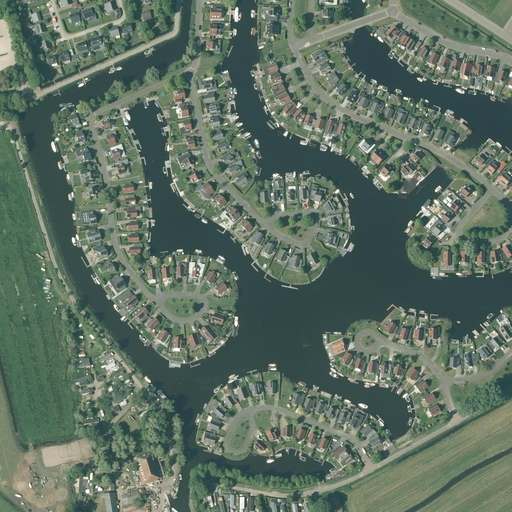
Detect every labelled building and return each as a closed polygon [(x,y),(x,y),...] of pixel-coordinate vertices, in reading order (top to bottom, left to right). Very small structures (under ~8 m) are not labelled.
[(107,13),(115,11),(112,3),(105,5),(107,13)] [(222,11),(223,7),(212,7),(212,10),(211,10),(210,19),(220,19),(221,11),(222,11)] [(278,11),(278,8),(271,7),(271,11),(269,11),(268,17),(272,17),(275,17),(278,17),(279,11),(278,11)] [(333,13),(333,9),(326,9),(326,12),(323,12),(323,17),(326,18),(328,18),(332,18),(332,13),(333,13)] [(85,20),(92,17),(90,10),(83,12),(85,20)] [(144,21),(151,19),(149,12),(141,14),(144,21)] [(33,24),(41,21),(38,14),(31,16),(33,24)] [(72,24),(79,21),(77,14),(70,16),(72,24)] [(278,23),(270,23),(270,26),(268,26),(267,35),(268,35),(268,38),(273,36),(277,36),(278,23)] [(37,35),(44,33),(42,25),(34,27),(37,35)] [(125,43),(128,42),(128,39),(127,34),(132,32),(129,25),(122,27),(124,33),(122,34),(125,43)] [(398,31),(393,27),(389,31),(387,29),(386,29),(387,30),(383,34),(387,37),(388,36),(391,40),(395,36),(398,38),(403,32),(399,30),(398,31)] [(111,38),(119,36),(117,29),(109,31),(111,38)] [(405,49),(411,41),(404,37),(406,34),(404,32),(400,38),(401,39),(398,45),(400,46),(401,46),(405,49)] [(99,38),(90,41),(92,49),(99,46),(101,51),(105,49),(102,39),(100,40),(99,38)] [(47,41),(39,44),(42,52),(50,49),(47,42),(47,41)] [(216,50),(217,41),(210,41),(210,44),(207,44),(207,50),(210,50),(213,51),(213,50),(216,50)] [(411,41),(405,49),(410,52),(415,44),(411,41)] [(78,57),(81,56),(83,54),(88,53),(85,43),(77,45),(79,51),(77,52),(78,57)] [(423,59),(428,51),(423,48),(421,52),(418,50),(415,56),(418,58),(419,56),(423,59)] [(61,62),(69,60),(67,52),(59,55),(61,62)] [(318,54),(317,52),(312,55),(315,62),(318,61),(320,64),(325,61),(323,58),(321,53),(318,54)] [(434,64),(438,56),(433,54),(431,57),(429,56),(426,62),(432,65),(433,64),(434,64)] [(49,66),(57,64),(54,56),(47,59),(49,66)] [(449,60),(444,58),(443,60),(440,59),(437,66),(443,69),(444,68),(445,69),(449,60)] [(454,62),(451,61),(449,69),(452,70),(457,72),(460,63),(454,61),(454,62)] [(328,66),(326,63),(320,66),(322,69),(320,70),(323,76),(325,75),(326,76),(329,75),(328,73),(331,71),(330,69),(330,68),(328,65),(328,66)] [(460,73),(459,76),(468,78),(469,74),(471,65),(465,64),(465,66),(462,65),(460,73)] [(276,74),(275,71),(278,70),(276,65),(267,67),(269,72),(265,74),(266,77),(276,74)] [(481,76),(482,67),(477,66),(476,68),(473,68),(472,78),(476,78),(477,78),(478,77),(481,76)] [(494,69),(488,68),(488,71),(485,70),(484,76),(492,78),(494,69)] [(503,82),(506,74),(501,72),(500,74),(497,73),(495,80),(498,81),(503,82)] [(276,74),(270,76),(271,79),(270,79),(271,83),(272,82),(273,84),(281,81),(280,76),(279,76),(279,74),(278,73),(276,74)] [(330,80),(328,82),(331,86),(338,80),(335,76),(336,75),(334,73),(328,77),(330,80)] [(211,88),(210,82),(201,84),(202,90),(206,89),(206,92),(213,91),(213,88),(211,88)] [(342,86),(340,84),(336,88),(338,90),(336,92),(341,96),(347,89),(343,85),(342,86)] [(279,96),(283,94),(284,94),(282,91),(284,90),(282,85),(274,89),(278,97),(279,96)] [(352,93),(353,92),(351,91),(350,92),(349,92),(346,97),(349,99),(348,101),(352,104),(357,96),(352,93)] [(205,103),(214,102),(213,96),(214,96),(214,93),(207,94),(207,97),(204,98),(205,103)] [(368,101),(370,98),(364,95),(365,94),(362,93),(360,96),(357,103),(360,105),(359,107),(364,109),(368,101)] [(283,94),(279,96),(280,99),(279,100),(282,105),(290,100),(287,95),(285,97),(283,94)] [(382,107),(383,104),(373,100),(368,111),(376,115),(380,106),(382,107)] [(292,115),(297,110),(294,108),(296,107),(292,103),(283,112),(288,116),(290,113),(292,115)] [(184,104),(178,105),(178,106),(179,109),(180,109),(181,112),(180,112),(181,114),(182,117),(188,116),(186,108),(185,108),(184,104)] [(218,105),(206,108),(207,115),(211,114),(211,116),(217,115),(216,113),(220,112),(218,105)] [(389,120),(394,108),(389,106),(387,109),(387,110),(384,109),(383,111),(386,112),(384,118),(389,120)] [(403,110),(399,109),(397,114),(394,121),(397,122),(396,123),(402,125),(405,117),(406,117),(407,113),(403,111),(403,110)] [(303,119),(305,116),(303,114),(304,114),(299,110),(293,117),(298,121),(301,117),(303,119)] [(79,125),(75,115),(70,117),(71,121),(70,121),(71,123),(72,123),(73,127),(79,125)] [(313,127),(314,125),(311,124),(312,118),(307,116),(304,125),(310,127),(310,126),(313,127)] [(216,129),(215,127),(219,126),(217,117),(210,119),(210,122),(209,122),(210,128),(212,127),(213,129),(216,129)] [(108,124),(107,121),(109,121),(108,118),(102,120),(103,123),(101,123),(104,132),(110,130),(109,127),(109,126),(108,124)] [(412,120),(409,119),(407,125),(410,126),(409,128),(414,130),(418,122),(413,119),(412,120)] [(314,125),(313,127),(316,128),(321,130),(324,121),(318,120),(317,126),(314,125)] [(191,131),(189,122),(183,123),(184,126),(183,126),(184,129),(185,132),(181,132),(182,136),(188,134),(188,131),(191,131)] [(335,132),(337,126),(333,125),(334,123),(329,122),(326,130),(327,131),(326,133),(329,134),(330,132),(331,132),(332,131),(335,132)] [(427,135),(428,132),(430,127),(425,125),(426,123),(423,122),(419,131),(422,132),(422,133),(427,135)] [(337,126),(335,132),(338,133),(337,134),(343,135),(346,127),(340,125),(339,127),(337,126)] [(220,133),(220,132),(219,130),(217,131),(212,133),(212,135),(212,136),(214,141),(222,138),(222,136),(223,135),(222,132),(221,132),(220,133)] [(438,131),(435,130),(434,132),(437,133),(434,139),(439,141),(443,133),(438,130),(438,131)] [(113,139),(112,136),(114,135),(113,132),(106,134),(107,137),(106,137),(109,146),(115,144),(114,141),(113,138),(113,139)] [(85,142),(81,133),(76,135),(77,138),(76,138),(77,141),(78,141),(79,144),(85,142)] [(455,145),(457,141),(455,140),(455,139),(450,137),(451,136),(448,134),(444,141),(447,143),(446,144),(451,147),(453,144),(455,145)] [(187,140),(186,137),(184,137),(185,140),(187,140),(187,143),(187,146),(188,146),(188,149),(194,148),(192,139),(187,140)] [(375,146),(368,140),(366,143),(364,140),(358,147),(367,155),(375,146)] [(225,144),(224,142),(218,144),(219,147),(217,148),(219,153),(227,150),(225,144)] [(118,146),(111,149),(112,152),(111,152),(114,161),(120,159),(119,156),(119,155),(118,153),(117,150),(119,150),(122,149),(121,145),(118,146)] [(84,148),(75,151),(77,158),(83,156),(83,157),(84,159),(85,161),(83,161),(84,164),(88,163),(88,162),(91,160),(88,151),(86,152),(85,149),(84,148)] [(373,157),(371,158),(378,165),(385,157),(378,151),(377,152),(375,150),(370,155),(373,157)] [(230,156),(228,153),(222,157),(223,160),(222,160),(225,165),(233,161),(231,156),(230,156)] [(415,167),(418,165),(416,163),(418,161),(420,159),(422,157),(418,153),(409,161),(415,167)] [(186,155),(177,159),(180,164),(181,163),(183,163),(185,168),(188,166),(188,167),(191,166),(191,165),(194,164),(191,158),(188,160),(186,155)] [(485,155),(484,156),(482,155),(477,162),(481,166),(483,163),(485,165),(490,160),(492,158),(489,156),(488,158),(485,155)] [(117,166),(116,167),(119,175),(125,173),(125,175),(128,174),(127,163),(128,163),(127,160),(123,161),(116,163),(117,166)] [(231,170),(229,172),(232,176),(240,171),(237,167),(241,164),(242,164),(240,161),(235,164),(229,168),(231,170)] [(494,163),(492,161),(487,166),(489,168),(487,171),(491,175),(498,167),(498,165),(495,162),(494,163)] [(502,166),(498,171),(500,173),(507,165),(503,162),(501,165),(502,166)] [(384,165),(379,171),(381,173),(383,175),(382,176),(384,178),(385,177),(387,175),(390,177),(394,173),(391,171),(392,170),(388,166),(386,167),(384,165)] [(417,172),(410,165),(408,167),(407,166),(401,172),(404,177),(407,174),(409,176),(412,173),(414,174),(417,172)] [(88,174),(87,171),(80,172),(80,176),(85,175),(86,184),(93,183),(92,180),(95,180),(95,174),(91,174),(88,174)] [(501,178),(499,181),(505,187),(511,179),(511,178),(506,173),(503,171),(499,176),(501,178)] [(196,175),(195,172),(189,175),(190,178),(192,183),(196,182),(198,181),(201,179),(199,174),(196,175)] [(247,176),(245,173),(237,177),(239,180),(236,182),(239,187),(249,181),(246,176),(247,176)] [(131,186),(131,183),(129,183),(129,186),(123,187),(124,193),(133,192),(132,186),(131,186)] [(201,185),(196,189),(198,192),(199,191),(201,193),(206,200),(209,197),(208,195),(213,192),(207,184),(202,187),(201,185)] [(93,196),(93,195),(97,195),(96,186),(87,187),(88,190),(86,190),(87,194),(85,194),(86,198),(89,197),(89,196),(91,196),(93,196)] [(312,186),(311,199),(314,200),(314,201),(319,202),(320,199),(321,197),(320,197),(321,194),(316,192),(317,187),(312,186)] [(305,187),(299,188),(299,191),(300,200),(305,200),(305,198),(308,197),(308,191),(305,191),(305,187)] [(471,191),(467,187),(465,190),(463,191),(463,192),(461,194),(459,193),(457,195),(463,200),(465,197),(466,198),(471,191)] [(283,201),(282,198),(282,190),(278,190),(279,193),(273,193),(274,197),(271,197),(272,200),(274,200),(274,202),(280,202),(280,201),(283,201)] [(292,192),(292,190),(288,191),(288,192),(287,192),(287,201),(293,201),(293,198),(296,198),(295,191),(292,192)] [(266,195),(266,194),(261,194),(261,203),(267,203),(267,197),(270,197),(269,194),(266,195)] [(217,197),(215,195),(211,199),(213,201),(214,200),(217,203),(216,203),(218,205),(219,204),(221,207),(225,203),(218,196),(217,197)] [(449,196),(446,200),(453,206),(451,208),(455,212),(461,205),(460,204),(462,202),(454,195),(451,198),(449,196)] [(134,199),(134,196),(128,197),(128,200),(125,200),(126,206),(135,205),(134,199)] [(327,205),(323,207),(327,214),(331,212),(331,213),(333,212),(334,213),(339,210),(331,196),(325,202),(327,205)] [(239,215),(232,208),(231,209),(229,207),(224,212),(226,214),(225,215),(230,220),(232,218),(236,221),(239,217),(238,216),(239,215)] [(136,212),(136,209),(129,209),(129,212),(127,212),(127,218),(136,217),(136,215),(137,215),(137,212),(136,212)] [(446,224),(452,217),(451,216),(453,214),(448,209),(446,212),(448,213),(442,220),(446,224)] [(93,212),(83,213),(84,218),(85,218),(85,220),(84,220),(85,225),(90,224),(90,225),(96,224),(94,215),(93,215),(93,212)] [(334,226),(337,225),(337,221),(341,221),(340,215),(327,217),(329,227),(332,226),(332,227),(334,226)] [(244,222),(242,220),(241,221),(243,223),(240,225),(247,232),(248,233),(251,231),(250,230),(251,228),(244,221),(244,222)] [(437,220),(430,229),(433,232),(437,236),(443,229),(441,227),(443,224),(437,220)] [(128,230),(137,230),(137,224),(138,224),(138,222),(135,222),(135,224),(128,224),(128,230)] [(95,232),(95,229),(88,231),(89,234),(87,235),(88,238),(87,238),(88,240),(89,240),(89,241),(94,239),(95,242),(100,240),(98,232),(95,232)] [(327,234),(325,244),(334,246),(336,237),(337,237),(338,233),(331,231),(330,235),(327,234)] [(137,236),(137,233),(135,233),(135,236),(128,237),(129,242),(138,242),(138,236),(137,236)] [(260,246),(261,245),(258,243),(262,236),(257,233),(252,242),(257,245),(258,245),(260,246)] [(428,248),(434,241),(430,237),(426,242),(424,244),(428,248)] [(273,247),(268,244),(266,246),(264,245),(262,248),(265,250),(263,253),(269,256),(271,252),(273,253),(275,251),(272,249),(273,247)] [(102,248),(101,245),(92,249),(93,252),(95,251),(98,252),(100,255),(102,258),(107,256),(103,248),(102,248)] [(138,248),(138,245),(136,245),(136,248),(130,249),(130,255),(139,254),(139,248),(138,248)] [(511,247),(510,249),(508,246),(502,250),(508,258),(510,257),(511,258),(511,257),(511,247)] [(285,263),(288,258),(285,256),(287,254),(281,251),(276,260),(282,263),(283,262),(285,263)] [(497,255),(497,252),(491,253),(491,256),(489,256),(489,261),(492,260),(493,263),(499,262),(502,261),(500,254),(497,255)] [(450,253),(444,253),(444,260),(443,260),(443,263),(444,263),(444,267),(449,267),(449,266),(453,266),(453,264),(453,257),(450,257),(450,253)] [(467,265),(470,265),(470,257),(467,257),(467,253),(461,253),(461,263),(467,264),(467,265)] [(487,265),(487,257),(484,257),(484,253),(478,253),(478,264),(484,264),(484,265),(487,265)] [(315,260),(312,255),(307,258),(311,267),(317,264),(316,262),(319,260),(318,259),(315,260)] [(298,261),(299,258),(293,257),(292,260),(290,259),(287,269),(298,271),(299,267),(300,267),(301,262),(298,261)] [(110,265),(109,262),(98,268),(100,270),(106,267),(107,270),(108,272),(109,272),(110,275),(115,272),(111,264),(110,265)] [(178,268),(177,269),(177,278),(183,277),(183,274),(185,274),(185,271),(186,271),(186,263),(182,264),(182,267),(178,267),(178,268)] [(188,263),(188,276),(192,277),(192,278),(197,278),(198,278),(202,278),(205,265),(199,264),(198,269),(194,269),(195,264),(188,263)] [(149,281),(155,280),(155,277),(158,276),(157,269),(150,270),(150,271),(148,272),(149,281)] [(168,270),(168,269),(164,269),(164,270),(162,270),(163,279),(169,278),(168,272),(171,272),(171,270),(168,270)] [(213,284),(215,281),(213,279),(215,276),(211,274),(211,273),(208,272),(205,278),(206,279),(205,281),(210,284),(211,283),(213,284)] [(120,278),(118,275),(112,279),(114,282),(115,281),(120,289),(125,285),(120,278)] [(217,289),(216,290),(219,294),(226,289),(225,288),(227,287),(223,282),(227,280),(225,277),(217,283),(218,284),(216,286),(217,289)] [(130,296),(128,294),(119,301),(123,306),(124,306),(125,306),(127,306),(128,306),(129,308),(137,302),(133,297),(132,299),(130,296)] [(76,308),(64,313),(68,323),(80,318),(76,308)] [(139,308),(134,313),(136,315),(140,320),(141,319),(144,322),(148,318),(146,315),(147,313),(143,308),(141,310),(139,308)] [(225,321),(226,316),(217,313),(216,316),(213,316),(211,322),(221,325),(222,322),(223,322),(225,321)] [(80,318),(68,323),(72,333),(84,328),(80,318)] [(152,321),(150,319),(145,324),(147,326),(146,327),(151,331),(158,323),(154,319),(152,321)] [(395,334),(398,328),(395,327),(396,325),(389,322),(384,331),(391,335),(395,334)] [(507,340),(511,337),(511,329),(509,326),(501,326),(500,329),(507,340)] [(207,329),(206,327),(201,331),(203,333),(201,335),(204,338),(205,337),(207,339),(212,335),(212,336),(215,334),(210,327),(207,329)] [(405,330),(402,327),(396,336),(397,336),(400,337),(399,339),(405,341),(407,337),(410,338),(411,331),(408,330),(408,331),(405,330)] [(424,339),(426,327),(420,327),(420,330),(415,329),(414,341),(421,342),(424,339)] [(439,335),(439,327),(436,327),(436,328),(429,328),(429,340),(437,340),(437,335),(439,335)] [(84,328),(72,333),(76,344),(88,339),(84,328)] [(165,345),(169,339),(166,337),(168,334),(162,331),(157,340),(165,345)] [(195,339),(194,336),(188,338),(191,348),(197,346),(201,345),(198,338),(195,339)] [(497,349),(502,344),(502,343),(502,341),(498,336),(491,341),(489,338),(485,341),(492,350),(495,347),(497,349)] [(169,344),(169,350),(173,350),(173,349),(183,349),(184,350),(184,342),(180,342),(180,339),(174,339),(173,345),(169,344)] [(345,351),(343,346),(344,346),(342,339),(331,344),(334,349),(333,350),(335,355),(345,351)] [(89,343),(71,344),(72,358),(89,355),(89,343)] [(102,344),(94,351),(99,359),(108,351),(102,344)] [(485,359),(489,356),(490,352),(486,346),(479,352),(485,359)] [(109,354),(99,361),(102,364),(111,358),(109,354)] [(350,367),(353,361),(350,360),(352,357),(346,354),(341,363),(350,367)] [(472,367),(472,363),(475,362),(474,354),(465,356),(466,362),(463,362),(464,367),(466,367),(466,368),(472,367)] [(83,364),(75,365),(75,369),(90,367),(89,358),(82,359),(83,364)] [(456,359),(451,359),(450,368),(456,368),(456,366),(459,366),(460,359),(456,359)] [(363,373),(365,365),(364,363),(364,362),(358,360),(355,369),(361,370),(360,372),(363,373)] [(113,362),(105,368),(107,372),(116,366),(113,362)] [(378,372),(378,364),(375,364),(376,364),(370,363),(369,372),(374,373),(374,372),(378,372)] [(390,375),(391,368),(388,368),(388,365),(382,364),(381,374),(387,374),(390,375)] [(403,377),(404,370),(401,369),(402,367),(396,365),(394,374),(396,375),(395,376),(399,377),(400,376),(403,377)] [(120,366),(110,374),(115,382),(126,373),(120,366)] [(415,382),(418,377),(416,375),(418,373),(413,370),(408,377),(412,380),(413,380),(415,382)] [(88,375),(74,380),(76,384),(79,382),(80,386),(91,382),(88,375)] [(422,384),(420,381),(415,385),(417,388),(420,392),(427,387),(424,382),(422,384)] [(259,385),(259,383),(251,384),(253,396),(259,395),(259,392),(262,392),(260,385),(259,385)] [(274,385),(274,384),(268,384),(268,395),(274,395),(274,392),(277,392),(277,385),(274,385)] [(127,387),(118,391),(120,395),(129,391),(127,387)] [(240,401),(246,399),(245,395),(248,394),(245,387),(242,388),(242,389),(237,391),(240,401)] [(102,396),(98,397),(100,401),(107,399),(105,390),(101,392),(102,396)] [(429,396),(427,393),(421,397),(423,400),(424,399),(427,404),(435,399),(432,394),(429,396)] [(123,395),(113,400),(114,404),(116,403),(117,404),(119,403),(120,406),(127,404),(125,401),(121,402),(121,401),(124,400),(123,395)] [(235,401),(232,395),(229,397),(224,400),(229,408),(234,405),(232,402),(235,401)] [(301,397),(295,395),(292,403),(297,405),(298,402),(302,404),(305,397),(301,395),(301,397)] [(135,405),(137,407),(145,402),(144,399),(135,405)] [(313,407),(316,400),(313,399),(312,402),(307,399),(304,408),(309,410),(311,406),(313,407)] [(323,406),(319,404),(315,413),(321,415),(322,410),(325,411),(327,406),(327,405),(325,404),(323,405),(323,406)] [(432,416),(440,412),(436,404),(428,409),(432,416)] [(117,406),(112,408),(114,414),(120,411),(117,406)] [(226,410),(221,406),(219,408),(218,407),(213,412),(220,419),(225,414),(224,413),(226,410)] [(335,411),(330,409),(327,417),(332,419),(333,416),(336,417),(339,411),(336,409),(335,411)] [(348,421),(351,414),(348,413),(347,415),(344,413),(343,414),(342,413),(338,422),(344,424),(345,420),(348,421)] [(217,431),(220,424),(221,422),(212,418),(208,427),(211,429),(210,431),(213,433),(213,432),(215,433),(216,431),(217,431)] [(359,420),(354,418),(350,426),(355,429),(356,426),(359,427),(362,420),(359,419),(359,420)] [(372,430),(368,426),(361,433),(365,437),(367,435),(370,437),(375,432),(372,429),(372,430)] [(280,437),(291,437),(291,427),(285,427),(285,430),(280,430),(280,437)] [(274,430),(273,429),(266,432),(271,441),(273,440),(273,442),(277,440),(276,439),(279,438),(276,429),(274,430)] [(302,441),(306,431),(299,429),(298,432),(296,431),(294,437),(302,441)] [(105,440),(103,432),(96,434),(97,439),(100,438),(101,441),(105,440)] [(212,438),(213,435),(204,433),(203,440),(205,441),(205,442),(209,443),(209,445),(212,446),(212,444),(213,445),(215,439),(212,438)] [(314,445),(317,436),(311,434),(309,440),(306,439),(305,441),(307,442),(307,443),(314,445)] [(372,448),(381,444),(378,439),(379,438),(377,435),(370,439),(372,442),(370,443),(372,448)] [(325,450),(329,441),(323,438),(320,443),(318,442),(316,449),(319,450),(319,448),(325,450)] [(263,444),(259,441),(255,445),(262,451),(266,447),(265,447),(267,444),(265,442),(263,444)] [(340,449),(339,447),(332,453),(334,455),(331,457),(334,461),(336,460),(337,460),(343,467),(353,459),(350,454),(348,455),(346,452),(348,451),(344,446),(340,449)] [(154,461),(153,458),(154,458),(153,453),(135,459),(136,464),(137,464),(138,465),(135,466),(142,486),(157,481),(157,480),(161,478),(155,460),(154,461)] [(114,489),(111,476),(108,477),(109,482),(105,483),(106,488),(110,487),(110,490),(114,489)] [(124,507),(130,505),(141,500),(140,499),(146,497),(143,489),(120,498),(124,507)] [(116,511),(114,493),(104,495),(106,511),(116,511)] [(88,499),(78,497),(76,509),(80,509),(81,506),(87,507),(88,499)] [(258,497),(249,497),(249,511),(254,511),(254,505),(258,505),(258,497)]
